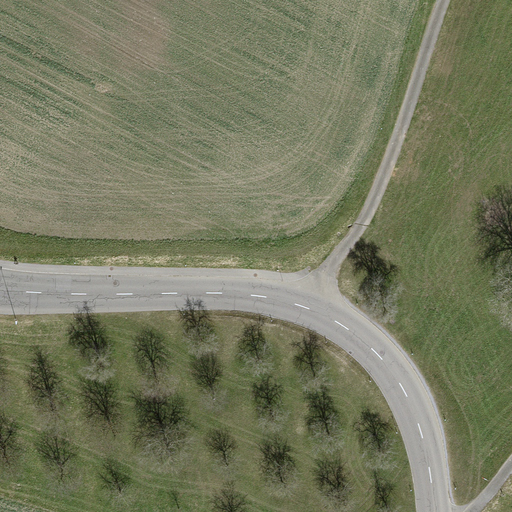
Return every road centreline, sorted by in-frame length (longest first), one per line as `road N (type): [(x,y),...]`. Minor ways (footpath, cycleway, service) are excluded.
road 1 (tertiary): [(435,511),(406,396),(380,356),(345,326),(266,296),(227,292),(0,292)]
road 2 (track): [(297,305),(377,194),(444,0)]
